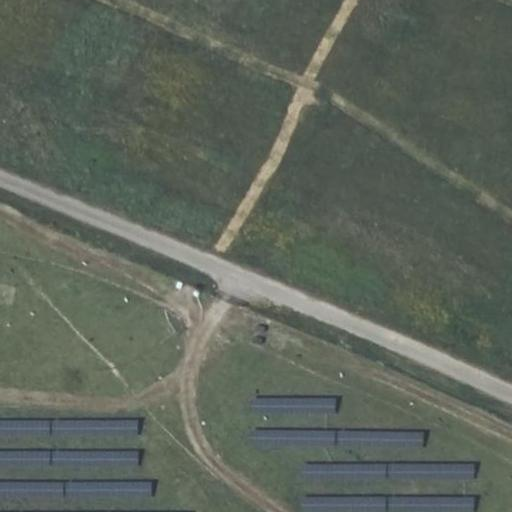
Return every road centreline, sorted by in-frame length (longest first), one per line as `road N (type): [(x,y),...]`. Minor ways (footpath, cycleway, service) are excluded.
road 1 (track): [(219,308),(412,385),(511,435)]
road 2 (track): [(235,273),(181,389),(202,453),(284,511)]
road 3 (track): [(0,212),(219,308)]
road 4 (track): [(181,389),(79,398),(0,394)]
